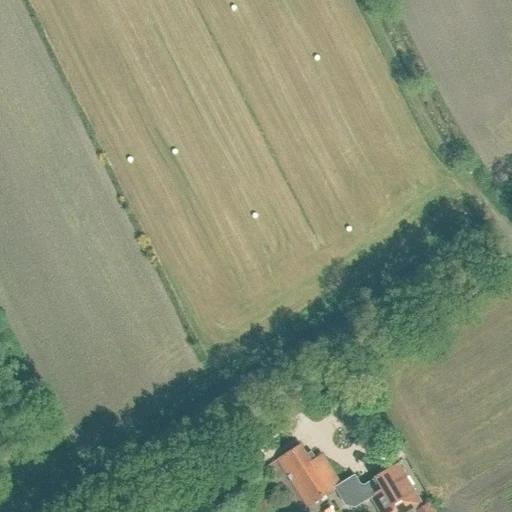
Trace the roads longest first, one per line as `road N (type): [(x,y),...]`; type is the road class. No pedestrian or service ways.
road 1 (tertiary): [(99,511),(511,243)]
road 2 (track): [(511,241),(442,141),(370,0)]
